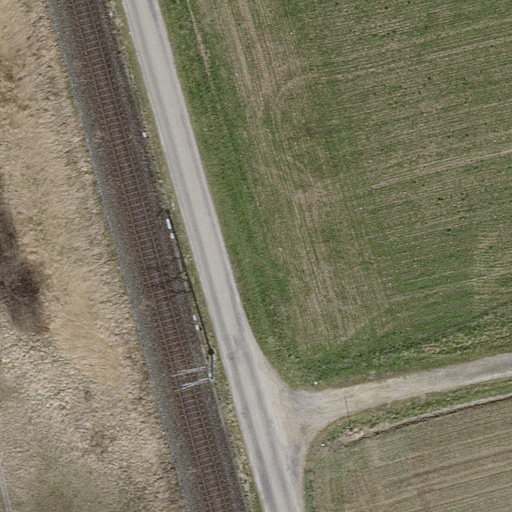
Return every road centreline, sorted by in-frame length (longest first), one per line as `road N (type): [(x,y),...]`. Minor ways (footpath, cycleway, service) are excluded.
road 1 (track): [(282,511),(140,0)]
road 2 (track): [(511,367),(259,423)]
